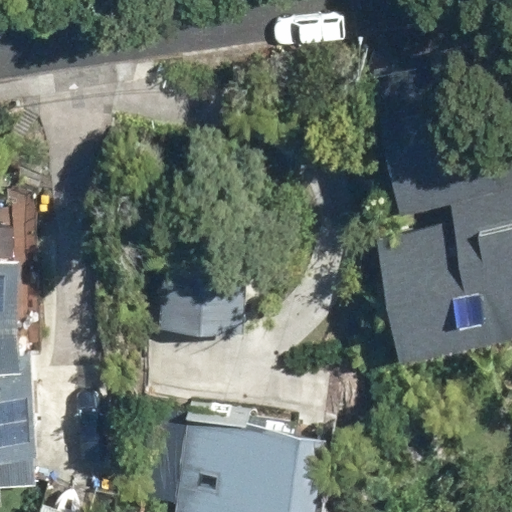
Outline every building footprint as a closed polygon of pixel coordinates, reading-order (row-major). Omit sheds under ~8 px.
[(401,230),(429,342),(511,320),(511,116),(510,117),(492,35),(389,60),(426,189),(465,181),(473,211),(401,230)] [(0,251),(0,440),(61,434),(42,247),(0,251)] [(256,325),(257,260),(178,259),(176,324),(256,325)] [(190,511),(313,511),(323,420),(204,404),(190,511)] [(53,511),(102,511),(103,509),(58,496),(53,511)]
